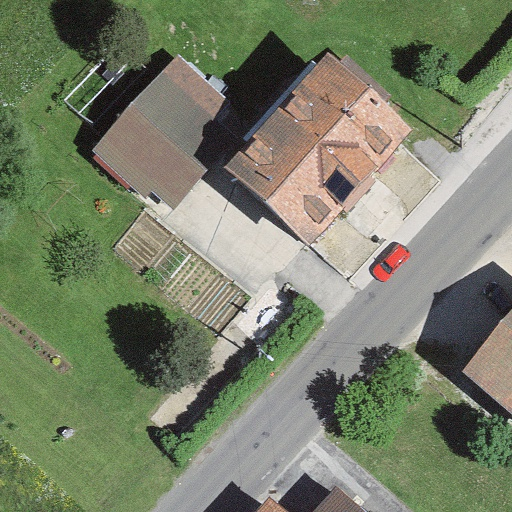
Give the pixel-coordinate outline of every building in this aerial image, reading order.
[(332,85),(308,113),(266,159),(242,185),(311,250),(404,148),(378,124),(399,100),(360,66),(339,88),(332,85)] [(113,152),(145,182),(180,210),(234,147),(165,89),(113,152)] [(250,145),(266,159),(308,113),(291,99),(250,145)] [(139,189),(145,182),(113,152),(106,159),(139,189)] [(135,194),(139,189),(106,159),(102,164),(135,194)] [(511,345),(477,386),(511,414),(511,345)]
